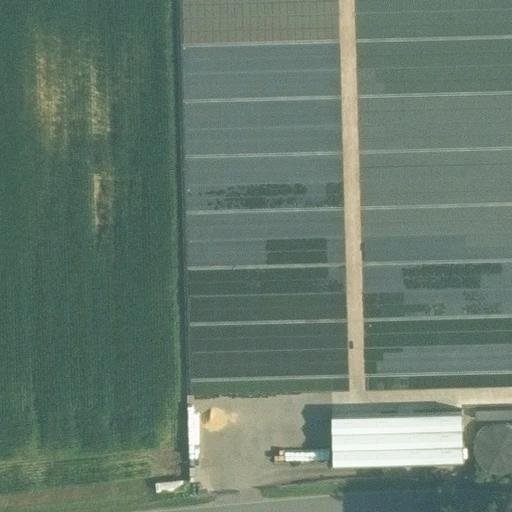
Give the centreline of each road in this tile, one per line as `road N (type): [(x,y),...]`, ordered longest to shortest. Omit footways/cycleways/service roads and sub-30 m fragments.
road 1 (track): [(346,0),(356,397)]
road 2 (tertiary): [(242,511),(511,501)]
road 3 (track): [(356,397),(511,394)]
